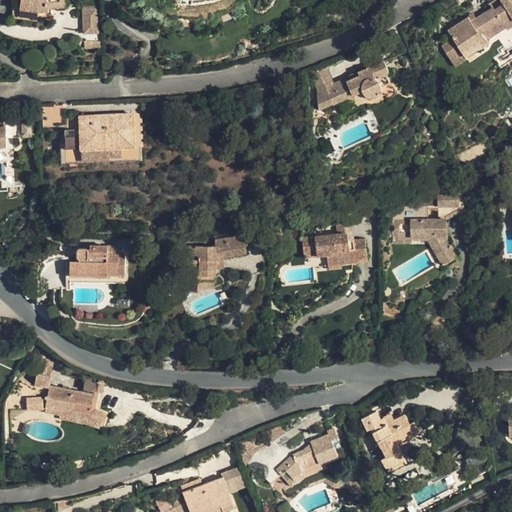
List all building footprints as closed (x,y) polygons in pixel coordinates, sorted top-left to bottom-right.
[(11,0),(12,12),(11,18),(37,21),(38,17),(52,17),(51,7),(67,7),(66,0),(11,0)] [(468,17),(447,31),(448,31),(443,34),(449,42),(441,46),(454,67),(467,59),(465,56),(478,48),(480,48),(483,47),(485,46),(487,43),(486,40),(506,28),(507,30),(511,26),(511,0),(494,0),(489,3),(492,8),(476,18),(471,22),(468,17)] [(99,33),(98,8),(82,9),(83,34),(99,33)] [(347,77),(325,87),(327,92),(333,105),(362,91),(364,95),(368,97),(371,98),(373,98),(375,97),(378,95),(379,94),(380,92),(381,87),(385,96),(388,97),(390,97),(392,96),(395,95),(396,93),(396,91),(395,88),(394,87),(391,85),(387,76),(388,74),(389,72),(384,59),(368,66),(368,68),(358,72),(359,76),(348,81),(347,77)] [(333,105),(327,92),(324,94),(319,99),(323,109),(333,105)] [(134,113),(79,116),(80,129),(81,142),(66,143),(60,143),(61,165),(82,164),(82,162),(81,150),(109,149),(121,148),(136,147),(134,113)] [(65,129),(66,143),(81,142),(80,129),(65,129)] [(121,148),(109,149),(109,157),(122,157),(121,148)] [(109,149),(81,150),(82,162),(109,160),(109,157),(109,149)] [(437,196),(437,206),(458,205),(458,195),(437,196)] [(447,241),(446,237),(445,218),(437,206),(392,206),(393,243),(411,243),(411,241),(411,238),(426,238),(446,271),(461,262),(447,241)] [(348,240),(353,240),(352,223),(336,224),(337,234),(348,233),(348,240)] [(249,234),(252,248),(266,245),(263,231),(249,234)] [(342,263),(368,261),(365,238),(353,240),(348,240),(348,233),(337,234),(302,238),(304,258),(327,256),(328,265),(342,263)] [(216,276),(216,259),(246,253),(245,246),(248,245),(246,234),(214,240),(215,246),(191,246),(191,256),(185,256),(185,267),(200,267),(200,276),(216,276)] [(125,275),(126,254),(119,254),(119,246),(90,245),(90,249),(79,249),(78,250),(78,258),(79,259),(79,261),(70,261),(70,276),(69,283),(106,283),(106,275),(125,275)] [(213,281),(198,280),(197,291),(215,288),(213,281)] [(43,397),(44,409),(45,409),(60,412),(88,417),(104,422),(105,423),(109,413),(108,412),(99,409),(101,400),(97,399),(98,392),(102,393),(104,383),(86,379),(83,392),(50,385),(53,364),(39,361),(34,386),(22,378),(10,400),(10,411),(27,410),(27,398),(43,397)] [(27,398),(27,410),(44,409),(43,397),(27,398)] [(10,419),(27,410),(10,411),(10,419)] [(376,411),(362,419),(368,430),(371,428),(381,448),(382,447),(387,457),(381,460),(388,472),(407,462),(398,446),(417,437),(415,433),(419,430),(415,422),(410,425),(405,414),(394,420),(387,424),(384,417),(380,419),(376,411)] [(60,415),(59,418),(86,423),(88,417),(60,412),(60,415)] [(391,414),(384,417),(387,424),(394,420),(391,414)] [(86,423),(101,429),(104,422),(88,417),(86,423)] [(250,439),(255,452),(267,446),(262,434),(250,439)] [(329,434),(310,442),(312,446),(293,455),(276,469),(280,473),(282,476),(287,472),(293,479),(301,472),(303,477),(308,488),(324,481),(319,469),(327,466),(325,460),(338,455),(336,450),(332,440),(329,434)] [(332,440),(336,450),(341,448),(337,438),(332,440)] [(243,449),(238,451),(244,466),(245,465),(255,452),(250,439),(241,442),(243,449)] [(224,476),(230,492),(248,486),(241,467),(222,473),(223,477),(224,476)] [(280,473),(276,469),(267,475),(265,479),(269,483),(280,473)] [(287,472),(282,476),(292,487),(296,483),(293,479),(287,472)] [(293,479),(296,483),(303,477),(301,472),(293,479)] [(323,479),(324,481),(334,487),(339,480),(331,475),(323,479)] [(230,492),(224,476),(223,477),(203,485),(183,492),(184,496),(173,500),(173,502),(158,511),(157,511),(205,511),(221,506),(223,511),(235,507),(230,492)] [(181,486),(183,492),(203,485),(201,479),(181,486)] [(352,482),(347,487),(358,498),(366,492),(360,480),(352,482)]
